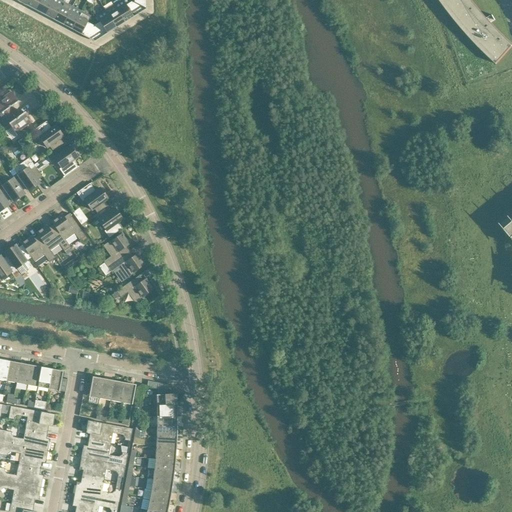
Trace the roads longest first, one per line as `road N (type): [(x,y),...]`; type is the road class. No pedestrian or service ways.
road 1 (residential): [(199,378),(166,249),(113,155)]
road 2 (residential): [(51,511),(81,356)]
road 3 (residential): [(0,236),(113,155)]
road 4 (residential): [(189,511),(199,378)]
road 5 (residential): [(113,155),(19,62)]
road 6 (residential): [(199,378),(81,356)]
